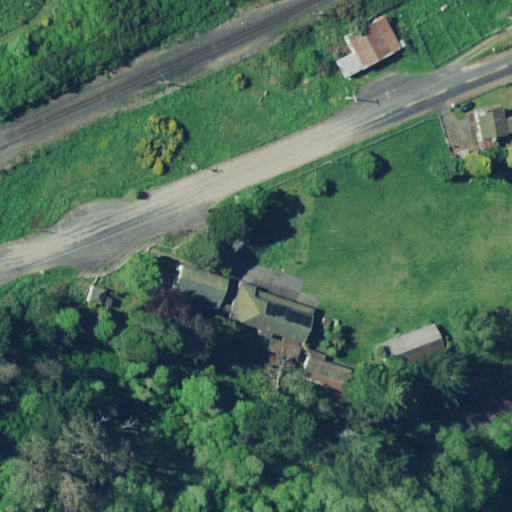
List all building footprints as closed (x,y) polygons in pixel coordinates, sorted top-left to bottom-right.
[(345,77),(405,45),(401,39),(396,41),(383,17),(345,37),(354,54),(337,62),(345,77)] [(504,112),(501,104),(480,109),(481,112),(475,113),(481,141),(488,139),(489,143),(495,141),(494,137),(511,133),(511,125),(509,111),(504,112)] [(207,269),(161,257),(151,291),(197,304),(207,269)] [(291,292),(219,271),(207,314),(279,334),(291,292)] [(410,314),(354,335),(366,367),(422,347),(410,314)] [(274,352),(279,334),(251,326),(246,344),(274,352)] [(323,359),(284,348),(277,372),(316,383),(323,359)]
